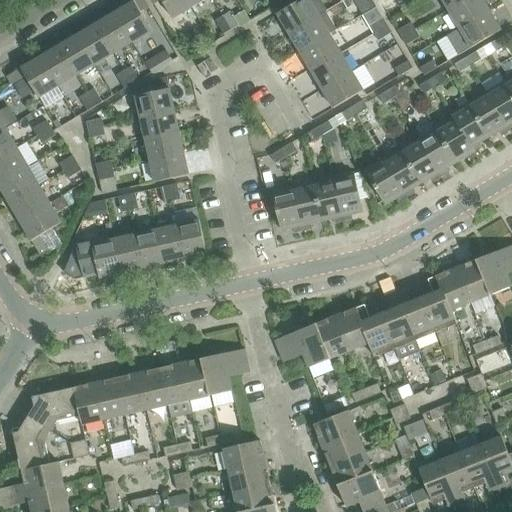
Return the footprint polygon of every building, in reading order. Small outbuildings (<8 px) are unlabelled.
[(136,0),(115,13),(133,43),(152,31),(141,12),(149,8),(144,0),(136,0)] [(163,0),(173,19),(193,7),(188,0),(151,0),(155,5),(163,0)] [(319,0),(301,0),(278,14),(289,34),(319,16),(326,12),(319,0)] [(372,0),(354,0),(363,15),(377,7),(372,0)] [(466,0),(442,0),(449,10),(466,0)] [(466,0),(449,10),(460,29),(490,11),(483,0),(466,0)] [(490,11),(460,29),(447,36),(459,56),(502,30),(490,11)] [(231,12),(223,16),(232,30),(239,26),(231,12)] [(326,12),(319,16),(289,34),(300,52),(330,34),(337,30),(326,12)] [(115,54),(133,43),(115,13),(97,24),(115,54)] [(224,34),(232,30),(223,16),(216,21),(224,34)] [(374,34),(388,25),(384,18),(370,26),(374,34)] [(403,38),(416,30),(412,22),(398,30),(403,38)] [(96,65),(115,54),(97,24),(78,35),(96,65)] [(388,25),(374,34),(379,41),(392,33),(388,25)] [(416,30),(403,38),(407,45),(421,37),(416,30)] [(300,52),(311,71),(342,53),(330,34),(300,52)] [(77,76),(96,65),(78,35),(59,46),(77,76)] [(502,37),(491,43),(496,51),(507,45),(502,37)] [(59,87),(77,76),(59,46),(41,57),(59,87)] [(167,50),(158,55),(165,66),(173,61),(167,50)] [(467,58),(471,66),(482,60),(478,52),(467,58)] [(311,71),(323,89),(353,71),(342,53),(311,71)] [(26,77),(39,98),(59,87),(41,57),(8,76),(13,85),(26,77)] [(218,70),(211,58),(198,66),(205,77),(218,70)] [(471,66),(467,58),(456,65),(461,72),(471,66)] [(434,60),(420,68),(425,76),(439,68),(434,60)] [(395,69),(400,77),(413,68),(409,61),(395,69)] [(125,71),(133,85),(140,80),(132,67),(125,71)] [(133,85),(125,71),(117,75),(125,89),(133,85)] [(353,71),(323,89),(334,109),(364,91),(353,71)] [(431,79),(436,87),(447,80),(442,73),(431,79)] [(26,79),(15,85),(24,100),(35,94),(26,79)] [(436,87),(431,79),(421,85),(425,93),(436,87)] [(511,94),(504,82),(487,92),(510,131),(511,129),(511,94)] [(390,90),(395,98),(395,97),(405,91),(401,83),(390,90)] [(88,93),(96,107),(103,102),(95,89),(88,93)] [(136,96),(141,118),(175,111),(170,89),(136,96)] [(395,98),(390,90),(379,96),(384,104),(395,98)] [(405,91),(395,97),(402,108),(406,105),(408,96),(405,91)] [(487,92),(469,103),(490,137),(500,131),(502,136),(510,131),(487,92)] [(96,107),(88,93),(80,97),(88,111),(96,107)] [(353,107),(357,115),(368,109),(364,101),(353,107)] [(454,118),(475,152),(483,147),(480,143),(490,137),(469,103),(451,114),(454,118)] [(357,115),(353,107),(342,114),(347,122),(357,115)] [(26,110),(13,115),(18,127),(31,121),(26,110)] [(180,132),(175,111),(141,118),(146,139),(180,132)] [(342,114),(336,117),(341,125),(347,122),(342,114)] [(88,130),(104,127),(102,118),(87,122),(88,130)] [(477,156),(475,152),(454,118),(436,128),(457,163),(467,157),(469,161),(477,156)] [(33,129),(38,136),(52,128),(47,120),(33,129)] [(319,127),(324,135),(334,129),(330,121),(319,127)] [(104,127),(88,130),(90,139),(106,135),(104,127)] [(324,135),(319,127),(308,134),(313,142),(324,135)] [(52,128),(38,136),(42,144),(56,135),(52,128)] [(447,168),(457,163),(436,128),(419,139),(442,177),(450,173),(447,168)] [(0,158),(18,148),(7,129),(0,133),(0,158)] [(185,153),(180,132),(146,139),(151,161),(185,153)] [(434,182),(442,177),(419,139),(401,149),(422,183),(431,178),(434,182)] [(282,149),(287,157),(298,151),(293,143),(282,149)] [(0,158),(0,183),(29,166),(18,148),(0,158)] [(287,157),(282,149),(271,156),(276,163),(287,157)] [(401,149),(384,160),(407,198),(415,194),(412,189),(422,183),(401,149)] [(185,153),(151,161),(155,183),(190,175),(185,153)] [(64,171),(78,163),(74,156),(60,164),(64,171)] [(98,172),(114,169),(112,160),(96,164),(98,172)] [(399,203),(407,198),(384,160),(366,171),(386,205),(396,199),(399,203)] [(0,183),(0,186),(10,203),(40,185),(48,180),(37,162),(29,166),(0,183)] [(78,163),(64,171),(69,179),(82,170),(78,163)] [(114,169),(98,172),(100,181),(115,177),(114,169)] [(355,173),(334,178),(344,222),(353,220),(352,215),(364,212),(355,173)] [(335,224),(344,222),(334,178),(314,183),(323,221),(334,219),(335,224)] [(312,224),(323,221),(314,183),(294,187),(304,231),(313,229),(312,224)] [(169,186),(173,201),(181,199),(178,184),(169,186)] [(10,203),(21,221),(51,204),(40,185),(10,203)] [(173,201),(169,186),(161,188),(164,203),(173,201)] [(295,233),(304,231),(294,187),(273,192),(282,231),(294,228),(295,233)] [(127,195),(131,211),(139,209),(135,193),(127,195)] [(131,211),(127,195),(119,197),(122,213),(131,211)] [(64,197),(54,203),(59,212),(69,206),(64,197)] [(62,223),(51,204),(21,221),(40,255),(49,250),(40,236),(62,223)] [(208,254),(200,220),(178,225),(186,259),(208,254)] [(164,264),(186,259),(178,225),(157,230),(164,264)] [(143,268),(164,264),(157,230),(136,234),(143,268)] [(122,273),(143,268),(136,234),(114,239),(122,273)] [(100,278),(122,273),(114,239),(92,244),(91,240),(78,243),(64,272),(76,279),(99,274),(100,278)] [(511,246),(498,252),(503,263),(511,258),(511,246)] [(511,286),(511,285),(507,274),(503,263),(498,252),(477,260),(492,295),(511,286)] [(507,274),(511,271),(511,258),(503,263),(507,274)] [(477,260),(457,268),(471,303),(492,295),(477,260)] [(452,311),(471,303),(457,268),(437,276),(452,311)] [(458,324),(452,311),(437,276),(428,279),(434,293),(423,298),(437,333),(458,324)] [(416,341),(437,333),(423,298),(412,302),(406,288),(397,292),(416,341)] [(393,309),(382,314),(396,349),(416,341),(397,292),(388,296),(393,309)] [(365,305),(356,308),(370,343),(369,344),(375,357),(396,349),(382,314),(371,318),(365,305)] [(356,308),(336,316),(350,351),(369,344),(370,343),(356,308)] [(330,359),(350,351),(336,316),(316,324),(330,359)] [(305,355),(304,355),(309,368),(330,359),(316,324),(296,332),(300,344),(305,355)] [(478,340),(505,333),(503,324),(475,330),(478,340)] [(300,344),(296,332),(276,340),(280,352),(300,344)] [(486,341),(490,349),(502,344),(499,336),(486,341)] [(490,349),(486,341),(474,346),(477,355),(490,349)] [(305,355),(300,344),(280,352),(285,363),(304,355),(305,355)] [(224,354),(227,366),(248,361),(245,349),(224,354)] [(211,396),(233,391),(230,377),(227,366),(224,354),(203,359),(211,396)] [(190,401),(211,396),(203,359),(182,364),(190,401)] [(248,361),(227,366),(230,377),(251,373),(248,361)] [(182,364),(161,368),(169,405),(190,401),(182,364)] [(161,368),(139,373),(147,410),(169,405),(161,368)] [(443,370),(431,375),(436,386),(448,381),(443,370)] [(382,372),(354,379),(357,388),(384,382),(382,372)] [(126,415),(147,410),(139,373),(118,378),(126,415)] [(421,374),(411,379),(416,392),(427,388),(421,374)] [(471,387),(485,381),(482,374),(468,380),(471,387)] [(118,378),(97,383),(105,420),(126,415),(118,378)] [(485,381),(471,387),(474,394),(488,388),(485,381)] [(97,383),(76,388),(82,415),(81,415),(83,425),(105,420),(97,383)] [(366,389),(369,398),(382,393),(378,384),(366,389)] [(398,387),(389,391),(394,403),(403,400),(398,387)] [(35,407),(29,417),(50,430),(57,420),(81,415),(82,415),(76,388),(33,397),(35,407)] [(369,398),(366,389),(353,394),(356,403),(369,398)] [(483,399),(484,409),(508,406),(506,396),(483,399)] [(337,400),(324,405),(328,414),(341,409),(337,400)] [(443,406),(446,415),(459,410),(455,401),(443,406)] [(394,417),(408,412),(405,404),(391,410),(394,417)] [(446,415),(443,406),(430,412),(433,420),(446,415)] [(503,408),(493,412),(497,423),(507,419),(503,408)] [(323,446),(358,432),(349,411),(314,425),(323,446)] [(408,412),(394,417),(397,425),(411,419),(408,412)] [(23,472),(50,465),(49,464),(44,441),(50,430),(29,417),(22,427),(13,429),(23,472)] [(412,425),(404,428),(409,440),(417,437),(412,425)] [(323,446),(331,466),(366,452),(358,432),(323,446)] [(220,436),(222,445),(236,442),(234,433),(220,436)] [(222,445),(220,436),(207,439),(209,448),(222,445)] [(511,461),(502,436),(481,445),(498,489),(507,485),(504,476),(511,473),(511,461)] [(73,451),(88,448),(86,440),(71,443),(73,451)] [(261,441),(224,449),(229,471),(266,463),(261,441)] [(178,445),(180,454),(193,451),(191,442),(178,445)] [(178,445),(165,448),(167,457),(180,454),(178,445)] [(410,445),(400,450),(404,460),(414,456),(410,445)] [(490,492),(498,489),(481,445),(461,453),(475,488),(486,483),(490,492)] [(90,455),(88,448),(73,451),(75,459),(90,455)] [(135,455),(137,464),(151,461),(149,452),(135,455)] [(331,466),(339,486),(374,472),(366,452),(331,466)] [(464,492),(475,488),(461,453),(441,461),(458,505),(467,501),(464,492)] [(137,464),(135,455),(122,458),(124,467),(137,464)] [(449,509),(458,505),(441,461),(420,469),(434,505),(446,500),(449,509)] [(59,462),(49,464),(50,465),(23,472),(25,483),(16,485),(18,495),(64,484),(59,462)] [(229,471),(234,492),(271,484),(266,463),(229,471)] [(176,483),(191,480),(190,472),(174,475),(176,483)] [(347,507),(360,502),(364,511),(386,503),(374,472),(339,486),(347,507)] [(191,480),(176,483),(178,491),(193,487),(191,480)] [(108,496),(117,494),(114,481),(105,483),(108,496)] [(30,502),(31,511),(40,511),(69,505),(64,484),(18,495),(20,504),(30,502)] [(244,511),(276,505),(271,484),(234,492),(238,511),(244,511)] [(412,494),(416,504),(427,500),(423,489),(412,494)] [(117,494),(108,496),(111,510),(120,508),(117,494)] [(189,494),(169,498),(169,500),(170,506),(171,509),(178,507),(191,504),(189,494)] [(145,498),(147,507),(161,504),(159,495),(145,498)] [(147,507),(145,498),(132,501),(134,510),(147,507)] [(398,502),(387,506),(389,511),(395,511),(401,510),(398,502)] [(386,503),(364,511),(389,511),(387,506),(386,503)]
